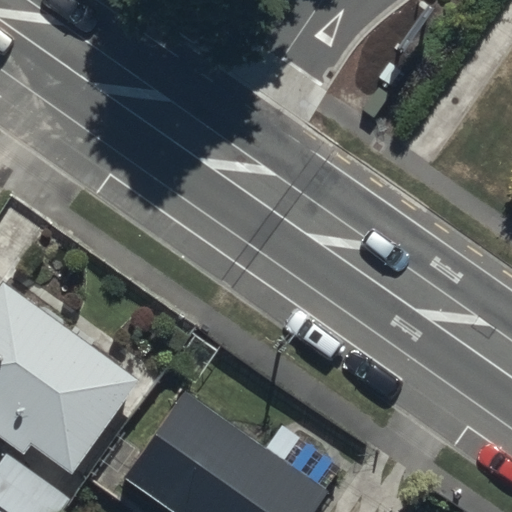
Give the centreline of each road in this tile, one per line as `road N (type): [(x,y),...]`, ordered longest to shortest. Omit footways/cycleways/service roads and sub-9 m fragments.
road 1 (secondary): [(511,370),(205,154)]
road 2 (secondary): [(205,154),(0,11)]
road 3 (unclassified): [(314,0),(205,154)]
